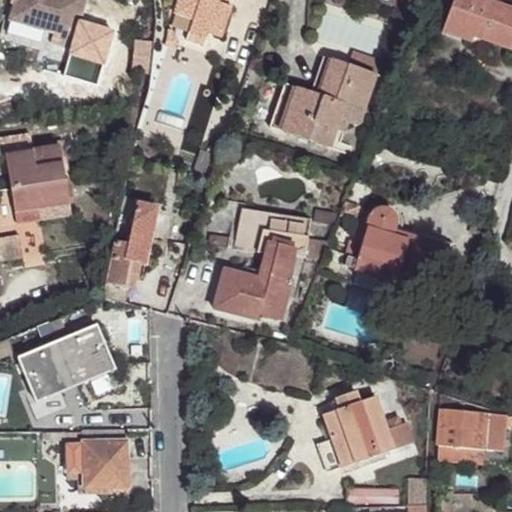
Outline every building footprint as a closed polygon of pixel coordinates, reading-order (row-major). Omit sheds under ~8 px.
[(86,0),(16,0),(10,22),(54,34),(51,45),(72,51),(72,50),(86,0)] [(179,0),(175,14),(193,20),(189,32),(207,38),(208,33),(222,38),(232,8),(222,5),(223,0),(179,0)] [(472,37),(510,50),(511,44),(511,9),(484,0),(454,0),(446,22),(474,32),(472,37)] [(470,43),(472,37),(474,32),(446,22),(442,33),(470,43)] [(207,38),(189,32),(186,42),(204,48),(207,38)] [(72,50),(72,51),(67,65),(75,67),(79,52),(72,50)] [(353,53),(348,67),(376,77),(381,63),(353,53)] [(324,58),(311,94),(318,97),(331,61),(324,58)] [(296,89),(281,132),(328,148),(335,131),(343,134),(346,124),(354,127),(357,127),(359,125),(376,77),(348,67),(331,61),(318,97),(311,94),(296,89)] [(269,127),(281,132),(296,89),(284,85),(269,127)] [(0,168),(1,176),(8,174),(16,224),(31,221),(30,212),(69,205),(60,147),(33,152),(30,135),(0,140),(0,168)] [(213,178),(219,159),(201,153),(194,172),(213,178)] [(345,203),(339,217),(353,223),(359,208),(345,203)] [(129,245),(114,243),(106,285),(127,289),(131,273),(137,274),(140,264),(145,265),(158,208),(138,204),(129,245)] [(445,246),(409,236),(408,240),(393,236),(396,222),(396,219),(395,216),(390,211),(385,209),(377,210),(373,212),(371,215),(362,246),(349,242),(345,255),(348,256),(345,266),(356,269),(359,256),(383,263),(379,277),(432,291),(445,246)] [(40,220),(38,210),(30,212),(31,221),(40,220)] [(224,271),(213,310),(260,322),(261,318),(281,322),(292,281),(289,280),(295,256),(306,258),(308,240),(310,220),(241,210),(233,251),(265,255),(258,280),(224,271)] [(314,222),(335,226),(339,215),(317,211),(314,222)] [(394,232),(393,236),(408,240),(409,236),(394,232)] [(0,261),(21,258),(17,237),(0,239),(0,261)] [(328,242),(308,240),(306,258),(322,259),(328,242)] [(359,256),(356,269),(355,270),(379,277),(383,263),(359,256)] [(134,291),(137,274),(131,273),(127,289),(134,291)] [(106,285),(102,300),(125,305),(127,289),(106,285)] [(49,326),(57,343),(67,339),(60,321),(49,326)] [(17,360),(37,403),(115,370),(96,327),(67,339),(57,343),(17,360)] [(342,469),(413,444),(406,424),(401,426),(398,419),(385,424),(376,398),(359,404),(356,393),(336,400),(339,411),(323,417),(342,469)] [(438,411),(436,462),(461,464),(462,449),(502,452),(505,417),(438,411)] [(127,489),(126,431),(83,432),(84,446),(65,446),(66,475),(84,474),(85,496),(112,495),(112,489),(127,489)] [(78,496),(85,496),(84,474),(66,475),(66,480),(78,479),(78,496)] [(408,507),(425,506),(426,480),(409,480),(408,507)] [(346,490),(346,504),(397,505),(397,491),(346,490)]
